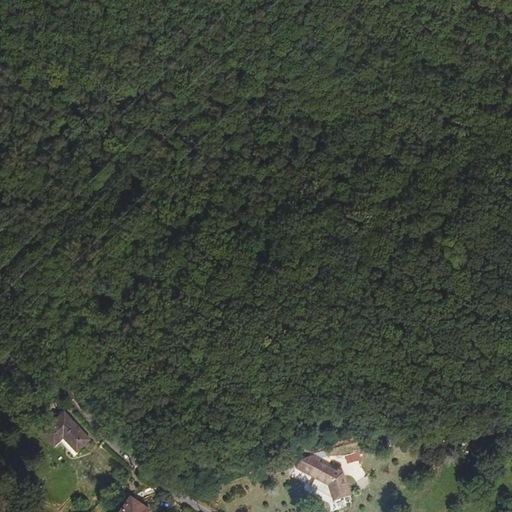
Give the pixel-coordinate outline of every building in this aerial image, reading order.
[(0,369),(0,377),(3,381),(15,368),(8,361),(0,369)] [(69,441),(67,444),(71,448),(87,432),(63,406),(40,428),(51,439),(59,430),(62,433),(69,441)] [(59,436),(62,433),(59,430),(51,439),(54,442),(59,436)] [(59,436),(67,444),(69,441),(62,433),(59,436)] [(361,452),(346,454),(348,462),(362,459),(361,452)] [(303,455),(295,469),(327,487),(333,503),(350,497),(343,477),(319,463),(322,459),(312,453),(303,455)] [(271,473),(270,465),(255,469),(256,475),(271,473)] [(118,511),(147,511),(148,511),(131,497),(118,511)]
